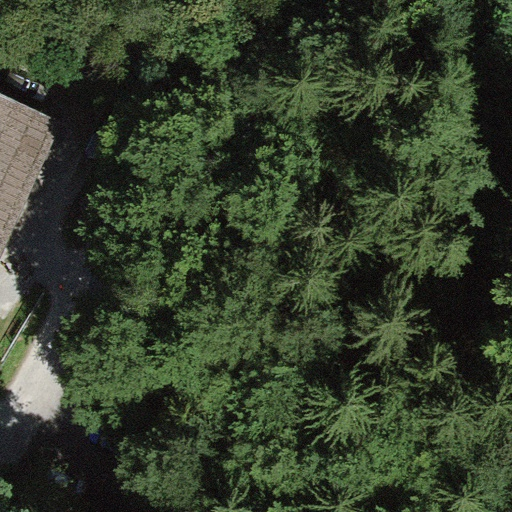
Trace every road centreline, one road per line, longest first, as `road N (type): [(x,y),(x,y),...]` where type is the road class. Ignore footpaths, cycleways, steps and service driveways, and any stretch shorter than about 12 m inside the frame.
road 1 (track): [(0,425),(47,373),(75,277),(153,135),(422,0)]
road 2 (track): [(0,451),(144,511)]
